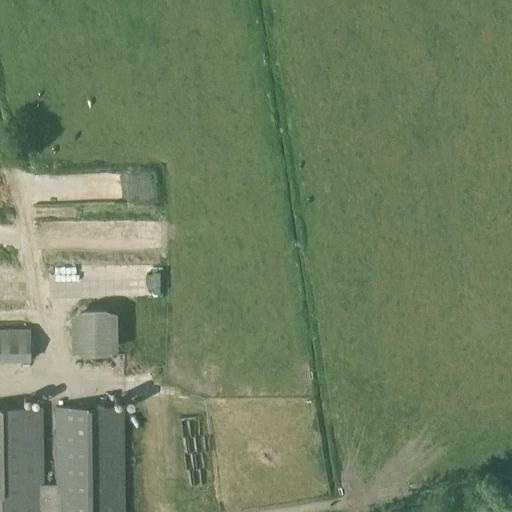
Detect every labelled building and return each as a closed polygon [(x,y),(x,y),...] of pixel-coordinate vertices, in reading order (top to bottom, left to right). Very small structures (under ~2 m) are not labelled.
[(33,239),(155,240),(155,217),(34,216),(34,163),(15,163),(14,217),(34,217),(33,239)] [(155,285),(155,267),(138,267),(138,285),(155,285)] [(158,331),(158,294),(128,294),(128,331),(158,331)] [(116,348),(116,310),(104,308),(83,308),(70,313),(70,347),(81,353),(104,353),(116,348)] [(56,483),(44,483),(43,406),(0,406),(0,511),(124,511),(124,405),(55,406),(56,483)]
